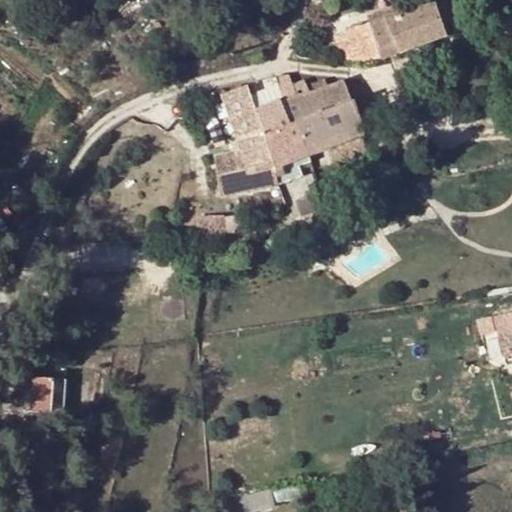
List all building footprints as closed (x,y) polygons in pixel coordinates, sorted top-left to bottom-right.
[(367,17),(369,25),(419,9),(416,0),(367,17)] [(335,37),(342,61),(359,64),(404,49),(455,31),(444,1),(419,9),(369,25),(335,37)] [(298,122),(350,104),(343,82),(326,86),(323,81),(312,85),(313,89),(308,91),(303,79),(291,84),(293,85),(296,96),(285,98),(286,103),(293,125),(298,122)] [(245,156),(251,174),(275,165),(258,111),(253,95),(251,85),(221,93),(237,139),(242,156),(245,156)] [(285,98),(281,87),(253,95),(258,111),(286,103),(285,98)] [(374,95),(350,104),(361,134),(385,125),(374,95)] [(258,111),(275,165),(301,156),(309,153),(298,122),(293,125),(286,103),(258,111)] [(298,122),(309,153),(333,144),(361,134),(350,104),(298,122)] [(361,134),(333,144),(339,160),(367,149),(361,134)] [(212,155),(217,177),(251,174),(245,156),(242,156),(237,139),(231,141),(233,151),(212,155)] [(307,179),(301,156),(275,165),(282,186),(307,179)] [(216,177),(220,196),(282,186),(275,165),(251,174),(217,177),(216,177)] [(511,170),(480,179),(485,201),(511,194),(511,170)] [(199,219),(201,238),(230,237),(225,217),(199,219)] [(64,397),(66,380),(32,377),(30,416),(51,417),(52,397),(64,397)] [(62,418),(64,397),(52,397),(51,417),(62,418)] [(260,493),(264,509),(275,506),(272,491),(260,493)] [(245,497),(248,511),(264,509),(260,493),(245,497)] [(248,511),(245,497),(221,503),(222,511),(248,511)] [(371,511),(369,502),(334,511),(371,511)]
